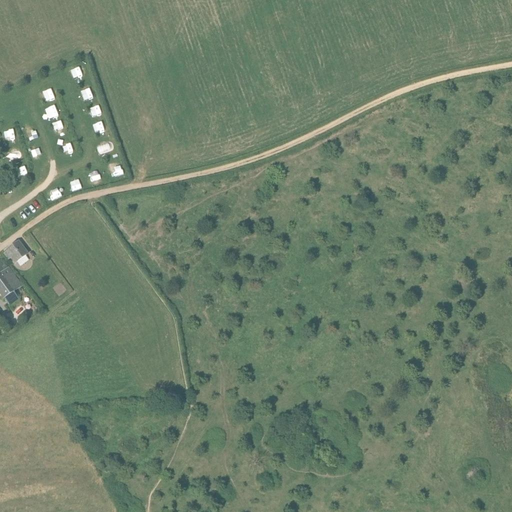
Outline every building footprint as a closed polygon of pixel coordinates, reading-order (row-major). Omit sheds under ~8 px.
[(44,98),(54,98),(54,88),(43,88),(44,98)] [(50,116),(60,115),(60,104),(50,105),(50,116)] [(55,127),(59,137),(69,133),(65,123),(55,127)] [(106,125),(95,128),(97,135),(108,132),(106,125)] [(108,154),(115,152),(113,146),(106,148),(108,154)] [(20,150),(11,152),(13,162),(23,159),(20,150)] [(114,165),(115,173),(124,171),(123,164),(114,165)] [(84,179),(75,181),(77,191),(86,190),(84,179)] [(57,201),(64,198),(60,190),(53,193),(57,201)] [(18,243),(6,252),(15,264),(27,255),(18,243)] [(9,267),(7,269),(0,274),(0,294),(2,297),(9,307),(19,300),(14,293),(23,287),(9,267)]
